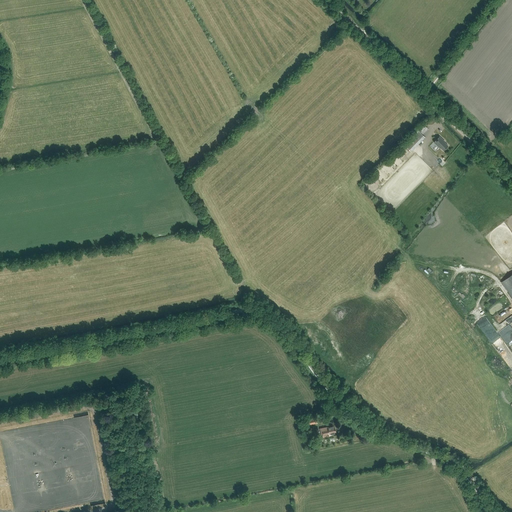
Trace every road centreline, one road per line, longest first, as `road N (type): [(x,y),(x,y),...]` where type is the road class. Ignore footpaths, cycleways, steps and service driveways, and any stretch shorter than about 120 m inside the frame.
road 1 (track): [(497,511),(456,461),(388,435),(352,408),(264,313),(212,316),(0,360)]
road 2 (tertiary): [(511,184),(324,0)]
